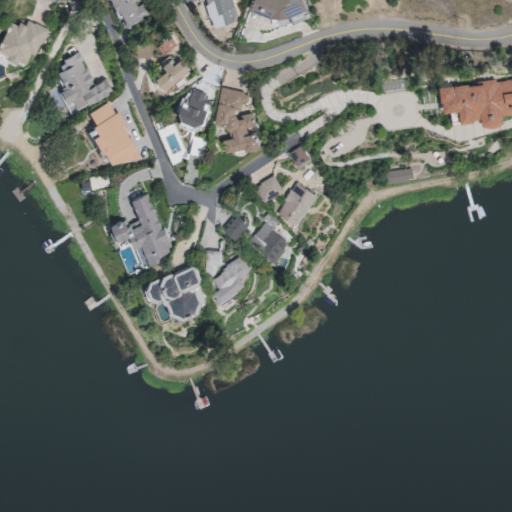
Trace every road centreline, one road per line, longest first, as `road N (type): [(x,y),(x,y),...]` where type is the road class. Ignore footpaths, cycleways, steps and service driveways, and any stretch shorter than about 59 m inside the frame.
road 1 (residential): [(173,0),(208,50),(231,60),(271,58),(362,31),(511,38)]
road 2 (residential): [(83,0),(100,17),(164,181),(203,196),(238,173)]
